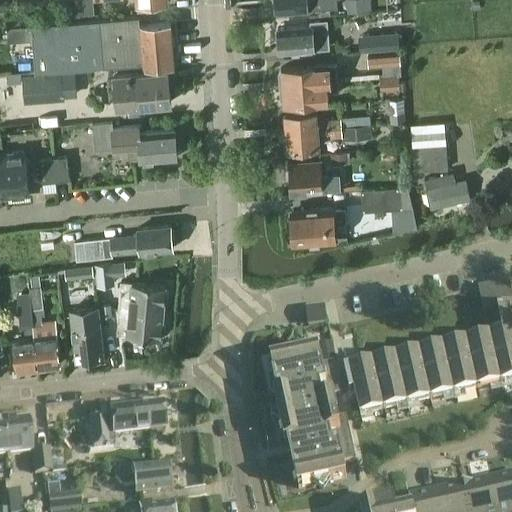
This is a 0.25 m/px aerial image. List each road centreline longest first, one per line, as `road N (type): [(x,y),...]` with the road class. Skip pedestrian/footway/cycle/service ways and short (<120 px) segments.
road 1 (tertiary): [(228,313),(218,0)]
road 2 (residential): [(228,313),(511,247)]
road 3 (residential): [(0,397),(229,368)]
road 4 (unknown): [(0,224),(225,193)]
road 5 (tertiary): [(253,511),(229,368)]
